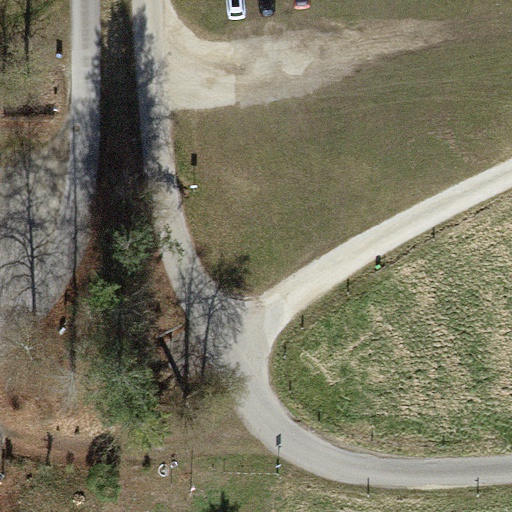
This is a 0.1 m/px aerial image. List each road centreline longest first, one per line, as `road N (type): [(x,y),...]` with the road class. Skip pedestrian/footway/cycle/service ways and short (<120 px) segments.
road 1 (track): [(153,0),(155,55),(211,347)]
road 2 (track): [(211,347),(277,423),(400,466),(511,457)]
road 3 (track): [(511,193),(211,347)]
road 4 (track): [(155,55),(218,76),(462,33)]
